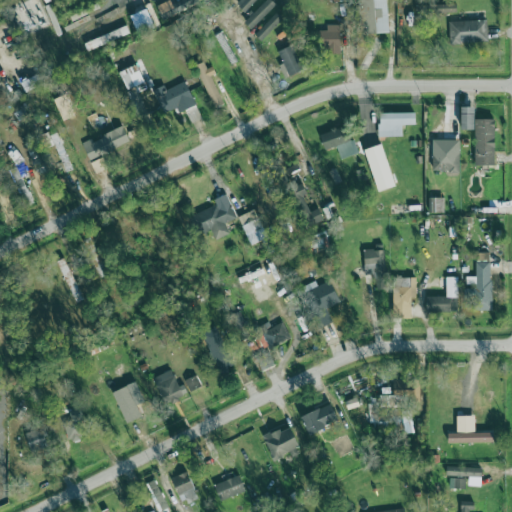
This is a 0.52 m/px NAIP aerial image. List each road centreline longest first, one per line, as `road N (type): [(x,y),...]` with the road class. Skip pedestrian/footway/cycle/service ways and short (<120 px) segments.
road 1 (residential): [(0,251),(330,90),(511,80)]
road 2 (residential): [(39,511),(389,343),(511,343)]
